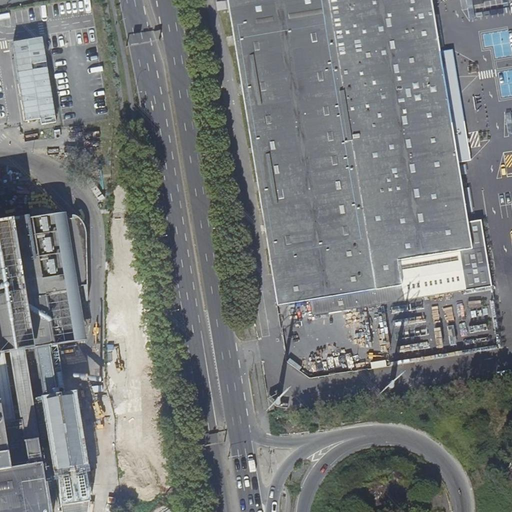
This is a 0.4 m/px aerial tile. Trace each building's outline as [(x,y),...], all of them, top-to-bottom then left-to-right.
[(228,0),(217,2),(218,11),(230,9),(279,306),(311,301),(314,316),(493,285),(492,279),(483,221),(469,223),(459,160),(472,158),(468,131),(459,80),(454,51),(441,53),(432,0),(228,0)] [(441,37),(450,36),(449,20),(439,21),(441,37)] [(122,161),(128,161),(126,146),(119,148),(122,161)] [(105,198),(94,181),(87,182),(100,201),(105,198)] [(0,351),(5,351),(6,353),(11,353),(25,350),(37,348),(50,346),(78,342),(70,288),(84,286),(86,299),(87,300),(88,301),(89,300),(91,280),(92,273),(92,269),(91,257),(89,243),(86,229),(83,220),(80,218),(77,216),(73,215),(73,218),(59,221),(57,214),(0,223),(0,351)] [(58,395),(50,346),(37,348),(44,398),(58,395)] [(41,437),(25,350),(11,353),(23,421),(26,439),(41,437)] [(0,393),(2,406),(5,423),(12,422),(0,351),(0,393)] [(0,511),(89,511),(91,492),(89,473),(76,393),(58,395),(44,398),(50,435),(41,437),(26,439),(23,421),(12,422),(5,423),(2,406),(0,405),(0,511)]
